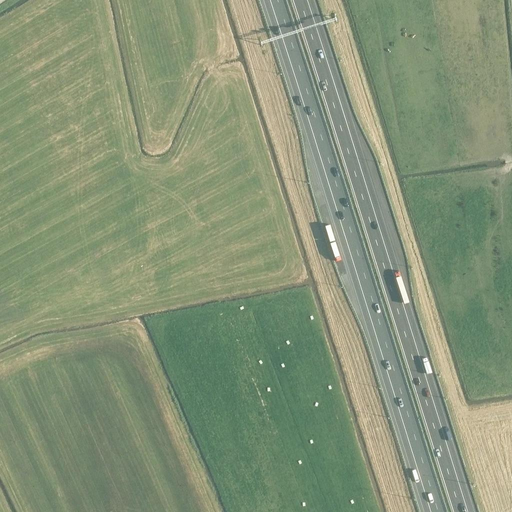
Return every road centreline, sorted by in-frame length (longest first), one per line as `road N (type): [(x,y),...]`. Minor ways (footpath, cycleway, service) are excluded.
road 1 (motorway): [(463,511),(303,0)]
road 2 (motorway): [(273,0),(433,511)]
